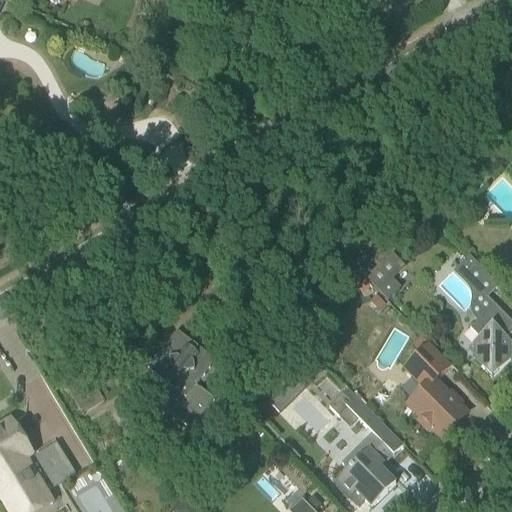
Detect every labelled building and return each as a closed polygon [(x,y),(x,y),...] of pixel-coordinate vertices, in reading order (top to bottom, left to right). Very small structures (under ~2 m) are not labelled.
[(439,217),(449,226),(457,217),(448,208),(439,217)] [(366,284),(387,305),(400,292),(392,284),(405,271),(392,258),(366,284)] [(476,292),(489,279),(469,259),(456,271),(476,292)] [(385,307),(376,298),(373,301),(371,303),(378,310),(380,312),(385,307)] [(494,307),(477,323),(470,330),(480,340),(474,345),(474,361),(492,380),(511,362),(511,345),(506,341),(511,335),(511,323),(495,306),(494,307)] [(216,363),(178,333),(148,371),(187,401),(216,363)] [(467,417),(436,386),(451,370),(428,347),(401,372),(422,394),(409,407),(421,420),(419,422),(429,432),(431,430),(442,441),(467,417)] [(264,401),(278,415),(308,385),(294,372),(264,401)] [(87,374),(67,387),(84,416),(105,404),(87,374)] [(350,407),(346,410),(372,436),(353,455),(359,462),(348,473),(341,480),(341,487),(348,494),(355,494),(372,510),(396,487),(390,481),(379,471),(383,467),(393,457),(393,458),(403,447),(345,389),(339,394),(342,398),(350,407)] [(191,432),(214,402),(200,391),(187,408),(171,396),(161,408),(191,432)] [(0,478),(20,511),(42,511),(52,506),(25,462),(32,457),(11,424),(0,430),(0,478)] [(179,468),(185,462),(180,457),(174,462),(179,468)] [(312,469),(303,460),(297,465),(306,475),(312,469)] [(312,511),(301,501),(290,511),(312,511)] [(196,511),(187,503),(178,511),(196,511)]
